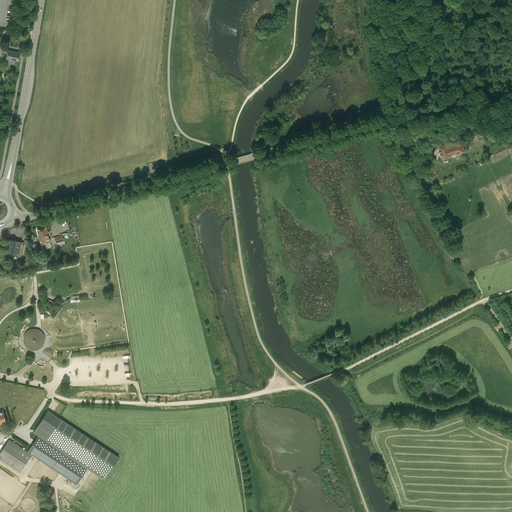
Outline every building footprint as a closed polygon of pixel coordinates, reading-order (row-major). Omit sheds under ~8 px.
[(0,0),(0,25),(4,27),(8,0),(0,0)] [(21,53),(8,50),(5,49),(4,52),(7,53),(6,59),(19,62),(21,53)] [(479,130),(481,136),(487,134),(485,128),(479,130)] [(452,142),(448,144),(448,143),(438,147),(442,159),(443,159),(443,161),(445,162),(448,160),(449,159),(448,157),(452,156),(455,155),(456,156),(465,152),(462,141),(452,144),(452,142)] [(50,246),(49,242),(50,242),(47,228),(37,230),(41,244),(42,248),(50,246)] [(16,241),(9,240),(7,254),(8,254),(7,259),(12,260),(13,256),(20,257),(22,257),(24,245),(22,245),(23,244),(21,244),(21,242),(16,241)] [(39,332),(34,330),(30,331),(27,333),(25,336),(24,340),(25,344),(27,347),(31,349),(34,349),(38,348),(41,345),(43,341),(42,336),(39,332)] [(104,480),(119,457),(48,410),(33,433),(39,437),(28,452),(32,455),(77,485),(87,469),(104,480)] [(9,439),(0,453),(0,459),(20,473),(32,455),(28,452),(16,444),(9,439)]
